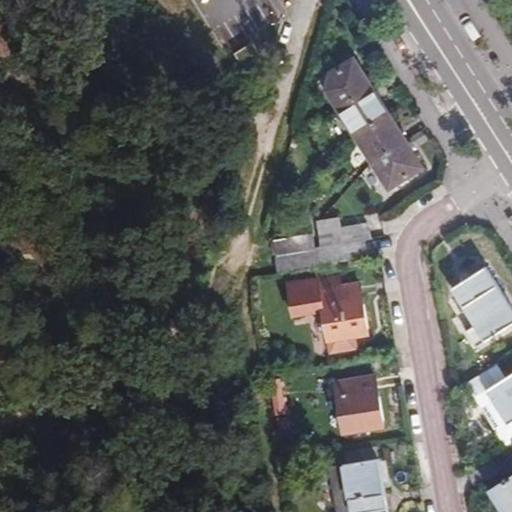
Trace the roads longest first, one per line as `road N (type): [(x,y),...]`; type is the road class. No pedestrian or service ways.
road 1 (unknown): [(0,412),(118,356),(238,260),(309,0)]
road 2 (residential): [(511,172),(437,217),(411,250),(454,511)]
road 3 (primary): [(411,0),(511,155)]
